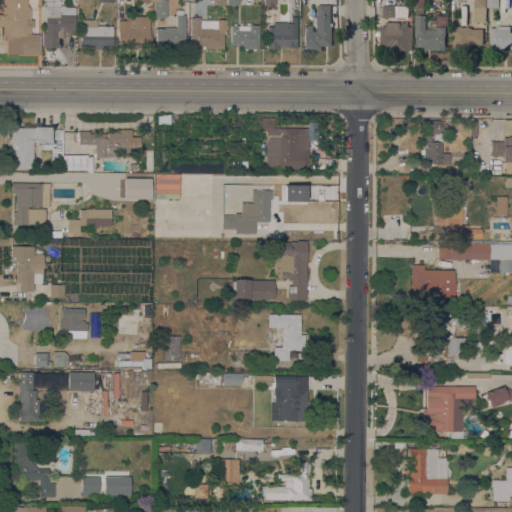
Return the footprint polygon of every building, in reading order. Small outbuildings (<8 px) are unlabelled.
[(2,25),(0,25),(0,14),(2,14),(2,0),(27,0),(27,6),(28,8),(30,8),(30,19),(33,19),(33,27),(30,27),(30,33),(40,33),(39,54),(6,54),(6,40),(2,40),(2,35),(2,25)] [(75,34),(66,34),(66,37),(57,37),(57,47),(42,47),(42,31),(45,31),(45,0),(60,0),(60,5),(66,5),(66,6),(75,6),(75,14),(75,34)] [(154,17),(154,0),(165,0),(166,17),(154,17)] [(485,0),(485,21),(473,21),(473,0),(485,0)] [(117,3),(125,3),(125,15),(134,15),(134,16),(149,16),(149,46),(139,46),(139,49),(129,48),(129,46),(117,45),(117,3)] [(303,48),(304,24),(312,25),(313,16),(317,16),(317,4),(331,4),(330,22),(333,22),(333,26),(332,26),(331,45),(320,45),(319,49),(303,48)] [(396,5),(396,17),(382,17),(383,5),(396,5)] [(184,51),(174,51),(175,47),(155,47),(155,27),(163,28),(163,26),(176,27),(176,15),(184,15),(184,51)] [(426,29),(436,29),(436,26),(445,26),(445,49),(416,49),(416,34),(415,34),(415,15),(426,15),(426,29)] [(447,26),(437,25),(437,15),(447,15),(447,26)] [(295,46),(279,46),(279,48),(266,48),(267,26),(273,26),(273,22),(290,22),(290,16),(296,16),(295,46)] [(200,17),(200,19),(217,20),(217,28),(218,28),(218,32),(223,32),(223,48),(220,48),(220,49),(218,49),(218,48),(212,48),(212,49),(209,49),(209,48),(206,48),(206,46),(204,46),(204,48),(201,48),(201,46),(190,46),(190,39),(189,39),(189,37),(190,37),(191,17),(200,17)] [(112,45),(101,45),(101,48),(92,48),(92,45),(80,45),(81,19),(96,19),(96,25),(112,25),(112,45)] [(391,50),(391,46),(380,46),(380,25),(385,25),(385,21),(400,22),(400,26),(412,26),(412,50),(408,50),(391,50)] [(230,24),(233,24),(233,23),(235,23),(235,24),(238,24),(237,25),(249,25),(249,24),(251,24),(258,24),(258,35),(259,35),(259,37),(258,37),(258,41),(259,41),(259,44),(258,44),(258,48),(255,48),(255,49),(252,49),(252,48),(246,48),(246,49),(244,49),(244,48),(240,48),(240,45),(230,45),(230,24)] [(462,25),(462,27),(471,27),(471,28),(483,28),(483,44),(472,44),(472,48),(465,48),(465,49),(453,49),(453,43),(452,43),(452,41),(453,41),(453,38),(452,38),(452,36),(453,36),(453,29),(452,29),(452,27),(453,27),(453,25),(462,25)] [(511,49),(502,49),(502,50),(489,50),(490,27),(496,27),(496,25),(510,26),(510,32),(511,32),(511,49)] [(307,127),(307,168),(265,168),(266,128),(260,128),(260,117),(274,117),(274,127),(307,127)] [(422,163),(422,141),(425,141),(425,120),(439,120),(439,123),(441,123),(441,153),(449,153),(448,164),(422,163)] [(10,167),(10,127),(34,127),(34,126),(51,126),(51,141),(44,141),(44,143),(37,143),(37,141),(32,141),(32,156),(34,156),(34,161),(32,161),(32,167),(10,167)] [(77,144),(77,130),(88,130),(88,133),(119,132),(118,129),(130,129),(131,136),(139,136),(139,151),(131,151),(131,155),(120,156),(120,152),(103,152),(103,156),(94,156),(94,144),(77,144)] [(511,161),(501,162),(501,155),(490,155),(490,141),(502,141),(502,137),(507,137),(507,136),(511,136),(511,161)] [(87,154),(87,156),(92,156),(91,172),(86,171),(87,169),(62,169),(62,154),(87,154)] [(468,165),(467,174),(455,174),(455,165),(468,165)] [(179,198),(155,198),(154,174),(179,174),(179,188),(179,198)] [(464,179),(464,197),(461,197),(460,225),(467,225),(467,228),(481,228),(481,238),(466,238),(466,237),(451,237),(451,225),(437,225),(437,222),(435,222),(435,200),(448,200),(448,178),(464,179)] [(41,182),(41,197),(43,197),(43,204),(41,204),(41,206),(27,206),(27,208),(45,208),(44,224),(27,224),(12,224),(13,211),(15,211),(15,193),(10,193),(10,182),(41,182)] [(271,190),(271,199),(268,199),(268,221),(249,221),(248,233),(234,232),(234,228),(221,228),(221,215),(234,215),(234,213),(249,213),(249,202),(251,202),(251,190),(271,190)] [(496,214),(497,196),(504,196),(504,214),(496,214)] [(110,225),(95,225),(95,227),(90,227),(90,225),(79,225),(79,232),(67,232),(66,218),(79,218),(79,208),(110,208),(110,225)] [(305,299),(287,299),(287,285),(290,285),(290,277),(276,277),(276,274),(273,274),(273,241),(296,242),(296,240),(306,240),(305,299)] [(437,258),(437,244),(449,245),(449,242),(463,242),(463,241),(511,241),(511,272),(496,272),(496,261),(499,261),(499,258),(488,258),(488,259),(437,258)] [(32,272),(32,291),(19,291),(19,282),(15,282),(15,261),(10,261),(10,246),(33,246),(33,253),(42,253),(42,254),(47,254),(47,260),(42,260),(44,262),(44,266),(42,268),(42,272),(32,272)] [(453,269),(453,299),(436,299),(436,294),(422,294),(422,300),(411,300),(411,264),(423,264),(423,269),(453,269)] [(233,298),(233,289),(230,289),(230,280),(233,280),(233,279),(273,280),(273,298),(233,298)] [(63,296),(50,296),(49,284),(63,284),(63,296)] [(84,308),(84,318),(82,318),(82,320),(84,320),(84,322),(87,322),(86,330),(66,330),(66,331),(59,331),(59,317),(61,317),(61,307),(84,308)] [(419,363),(419,351),(421,351),(421,308),(436,308),(436,313),(443,313),(443,315),(457,315),(457,325),(454,325),(453,336),(457,336),(457,337),(462,337),(462,338),(464,338),(464,347),(462,351),(459,351),(459,358),(455,358),(452,358),(452,363),(448,363),(448,360),(445,360),(445,363),(419,363)] [(300,314),(299,334),(304,334),(304,351),(300,351),(300,357),(294,357),(294,350),(288,349),(287,360),(273,360),(273,346),(280,346),(281,327),(267,326),(267,313),(300,314)] [(511,363),(502,363),(484,362),(484,350),(490,350),(490,347),(487,347),(487,337),(492,337),(492,340),(495,340),(495,338),(499,338),(499,339),(501,339),(501,338),(502,338),(502,334),(511,334),(511,363)] [(162,359),(162,335),(179,335),(179,359),(162,359)] [(469,341),(480,341),(480,355),(469,355),(469,341)] [(64,352),(66,353),(67,354),(67,365),(53,365),(52,351),(62,351),(64,352)] [(116,365),(143,365),(143,351),(115,352),(116,365)] [(34,352),(47,352),(47,360),(50,360),(50,365),(47,365),(47,366),(34,366),(34,352)] [(116,360),(141,360),(141,357),(150,357),(150,369),(116,368),(116,360)] [(32,389),(38,389),(38,412),(42,412),(42,421),(18,421),(19,371),(32,371),(32,389)] [(67,390),(68,371),(93,371),(93,373),(94,373),(94,376),(93,376),(93,390),(67,390)] [(222,372),(241,372),(241,384),(222,384),(222,372)] [(197,384),(197,374),(219,373),(219,384),(197,384)] [(252,375),(270,374),(270,384),(252,385),(252,375)] [(269,420),(269,403),(273,403),(273,391),(278,391),(278,389),(272,389),(272,375),(306,375),(305,420),(302,420),(269,420)] [(461,430),(426,430),(426,416),(421,416),(421,407),(426,407),(425,385),(473,385),(473,405),(461,405),(461,430)] [(503,386),(506,387),(508,388),(510,389),(511,391),(511,393),(511,398),(507,401),(506,399),(502,400),(503,402),(492,406),(491,405),(489,406),(486,399),(485,399),(484,395),(485,394),(484,392),(502,385),(503,386)] [(94,436),(74,436),(74,428),(94,428),(94,436)] [(209,438),(209,453),(195,452),(195,438),(209,438)] [(261,439),(261,450),(235,450),(235,439),(261,439)] [(38,480),(22,479),(22,478),(13,469),(13,440),(24,440),(23,454),(36,467),(48,467),(48,476),(48,482),(54,483),(54,497),(38,496),(38,480)] [(445,493),(406,492),(407,468),(409,468),(409,458),(407,458),(407,447),(437,448),(437,457),(445,457),(445,479),(445,493)] [(220,458),(237,458),(236,483),(220,483),(220,478),(220,458)] [(297,473),(297,461),(309,461),(309,474),(307,474),(307,488),(310,488),(310,499),(260,499),(260,485),(266,485),(266,484),(269,484),(269,485),(283,485),(283,480),(277,479),(277,473),(297,473)] [(491,479),(504,479),(505,466),(511,466),(511,494),(508,494),(508,500),(491,500),(491,479)] [(80,493),(80,476),(98,476),(98,493),(80,493)] [(128,494),(128,476),(102,476),(102,494),(128,494)]
